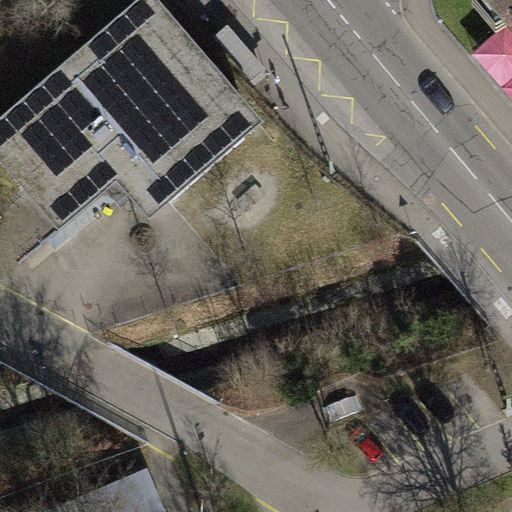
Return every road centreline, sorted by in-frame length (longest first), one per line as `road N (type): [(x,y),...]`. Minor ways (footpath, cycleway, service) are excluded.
road 1 (residential): [(0,325),(329,511)]
road 2 (primary): [(326,4),(511,223)]
road 3 (residential): [(367,511),(511,448)]
